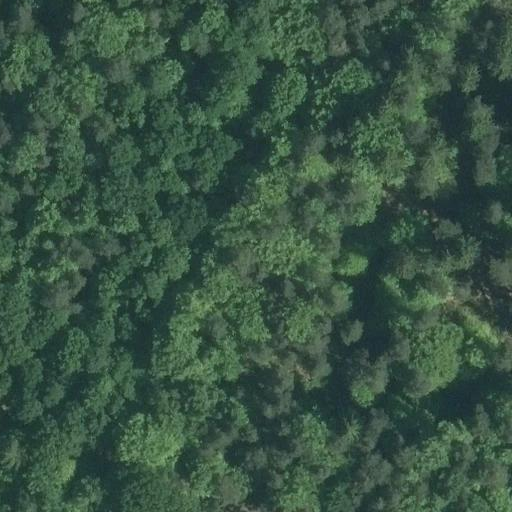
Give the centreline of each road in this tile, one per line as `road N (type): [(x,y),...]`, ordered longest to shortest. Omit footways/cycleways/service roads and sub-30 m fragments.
road 1 (track): [(118,456),(298,0)]
road 2 (track): [(255,511),(118,456)]
road 3 (track): [(118,456),(0,409)]
